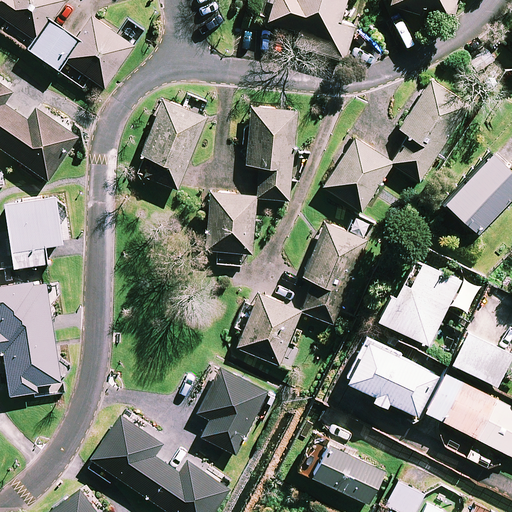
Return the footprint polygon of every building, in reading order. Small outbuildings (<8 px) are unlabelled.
[(65,0),(0,0),(0,16),(36,41),(29,50),(59,71),(65,61),(104,88),(132,47),(92,19),(77,39),(51,21),(65,0)] [(272,0),(266,21),(297,30),(292,45),(344,61),(355,27),(339,23),(346,0),(389,0),(388,5),(421,15),(423,5),(453,14),(457,0),(272,0)] [(354,139),(323,187),(360,211),(391,164),(419,182),(468,106),(430,81),(399,129),(409,136),(392,163),(354,139)] [(12,92),(0,83),(0,148),(47,181),(77,137),(35,108),(27,120),(4,104),(12,92)] [(205,118),(163,101),(141,155),(151,159),(144,176),(177,189),(205,118)] [(296,112),(251,107),(245,165),(260,167),(257,198),(288,200),(296,112)] [(511,198),(511,174),(490,154),(445,202),(478,234),(511,198)] [(256,196),(210,193),(206,250),(251,254),(256,196)] [(55,196),(4,203),(8,231),(0,231),(0,269),(46,263),(44,246),(62,244),(55,196)] [(366,241),(325,224),(303,277),(313,281),(301,311),(332,324),(366,241)] [(429,346),(440,323),(461,333),(467,320),(446,310),(460,281),(414,259),(402,285),(396,282),(377,321),(429,346)] [(60,382),(46,280),(0,286),(0,352),(3,352),(9,396),(37,392),(36,385),(60,382)] [(300,311),(258,293),(235,347),(278,364),(300,311)] [(511,354),(466,332),(451,364),(496,386),(511,354)] [(342,380),(373,395),(370,401),(387,409),(389,404),(418,418),(422,411),(440,375),(364,337),(342,380)] [(270,390),(214,363),(193,408),(204,419),(195,439),(238,459),(270,390)] [(440,375),(422,411),(511,456),(511,453),(511,407),(455,379),(453,381),(440,375)] [(166,443),(115,407),(82,454),(164,511),(210,511),(228,488),(189,460),(179,474),(155,458),(166,443)] [(384,471),(328,443),(311,476),(368,504),(384,471)] [(105,511),(83,477),(28,511),(105,511)] [(414,511),(423,494),(396,481),(385,505),(398,511),(414,511)] [(444,511),(426,503),(421,511),(444,511)]
